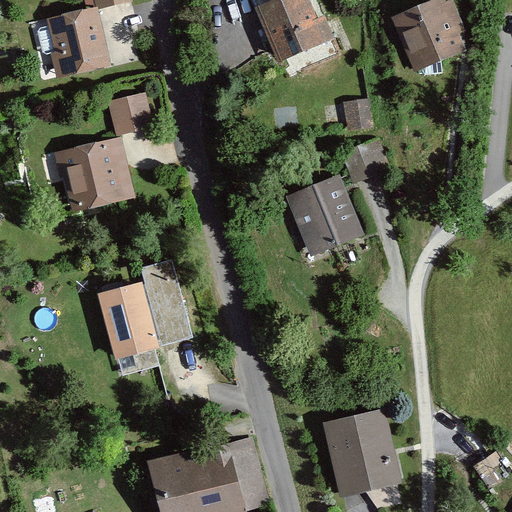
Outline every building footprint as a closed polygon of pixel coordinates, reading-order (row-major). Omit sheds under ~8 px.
[(300,0),(293,0),(253,18),(277,72),(324,51),(300,0)] [(444,0),(388,26),(413,80),(465,56),(457,40),(462,38),(444,0)] [(95,11),(50,22),(62,74),(108,63),(95,11)] [(114,129),(154,124),(150,91),(110,95),(114,129)] [(366,100),(346,104),(351,128),(371,124),(366,100)] [(120,141),(59,156),(73,210),(134,194),(120,141)] [(388,168),(378,142),(345,155),(355,181),(388,168)] [(339,179),(290,199),(312,252),(360,232),(339,179)] [(140,293),(98,304),(116,371),(158,360),(157,356),(140,293)] [(383,418),(322,434),(342,509),(402,494),(383,418)] [(242,511),(226,447),(154,465),(166,511),(242,511)]
